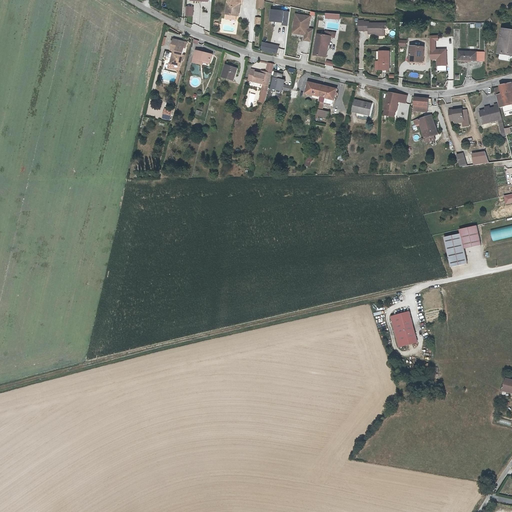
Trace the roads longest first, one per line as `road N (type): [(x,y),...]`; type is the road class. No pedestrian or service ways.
road 1 (track): [(0,389),(413,290)]
road 2 (unclassified): [(131,0),(249,54),(416,93),(511,77)]
